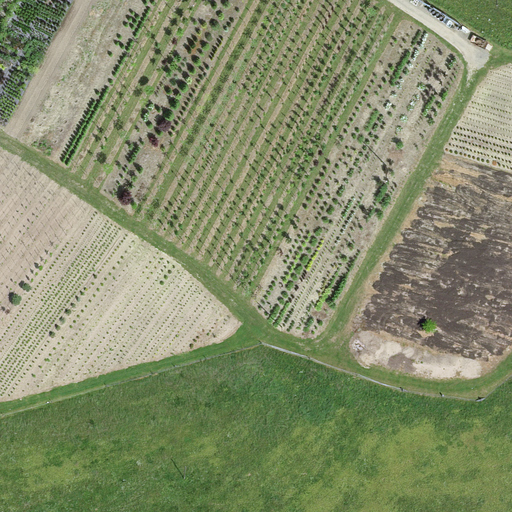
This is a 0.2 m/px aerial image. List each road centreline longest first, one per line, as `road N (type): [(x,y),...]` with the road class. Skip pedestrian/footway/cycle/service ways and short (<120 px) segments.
road 1 (track): [(0,136),(207,279),(267,335),(422,385),(467,387),(511,363)]
road 2 (track): [(326,356),(472,74),(474,53)]
road 3 (track): [(0,406),(267,335)]
